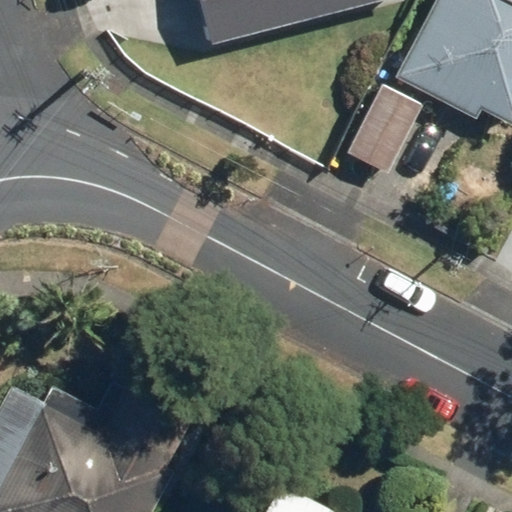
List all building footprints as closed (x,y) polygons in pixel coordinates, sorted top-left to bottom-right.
[(243,0),(247,10),(286,0),(243,0)] [(511,0),(438,0),(400,74),(478,114),(486,100),(511,113),(511,0)] [(427,100),(386,77),(347,147),(388,170),(427,100)] [(11,374),(0,396),(0,511),(150,511),(178,460),(11,374)] [(256,511),(347,511),(349,510),(279,471),(256,511)]
